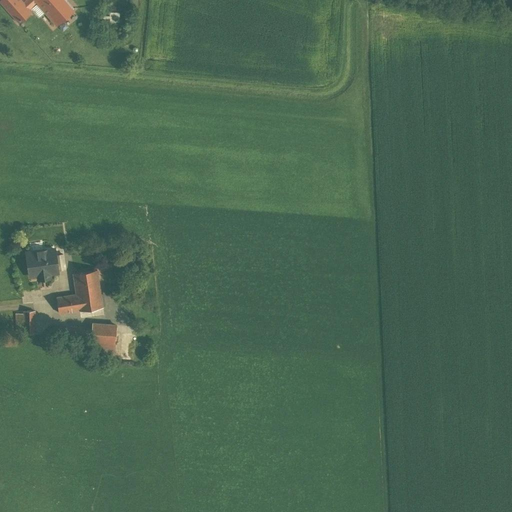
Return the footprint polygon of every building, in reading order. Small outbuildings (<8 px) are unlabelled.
[(21,0),(0,0),(0,1),(18,22),(31,10),(30,9),(37,2),(39,0),(24,0),(23,2),(21,0)] [(39,0),(37,2),(56,24),(72,10),(63,0),(39,0)] [(119,22),(119,13),(110,12),(109,22),(119,22)] [(54,249),(27,252),(30,276),(37,275),(38,278),(50,277),(50,273),(58,272),(54,249)] [(124,255),(113,261),(117,268),(127,262),(124,255)] [(97,271),(74,274),(77,294),(56,297),(59,313),(102,306),(97,271)] [(24,313),(17,314),(18,333),(24,333),(35,333),(34,311),(24,312),(24,313)] [(92,329),(50,326),(49,339),(54,339),(54,336),(91,339),(90,352),(114,354),(116,326),(92,324),(92,329)]
